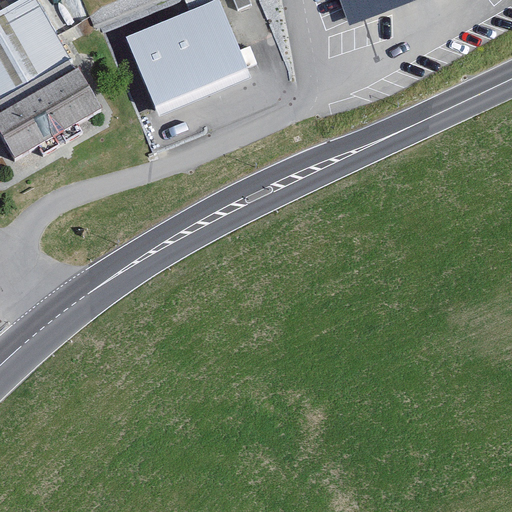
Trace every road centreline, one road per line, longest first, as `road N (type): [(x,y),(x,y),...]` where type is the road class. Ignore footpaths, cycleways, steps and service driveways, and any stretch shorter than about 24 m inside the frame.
road 1 (primary): [(511,77),(200,226),(57,313)]
road 2 (residential): [(57,313),(18,269),(19,240),(40,210),(176,165),(309,98)]
